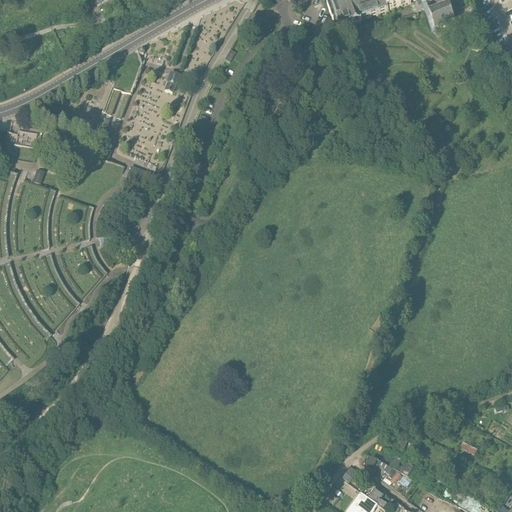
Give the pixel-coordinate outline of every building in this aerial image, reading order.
[(91,0),(88,2),(92,10),(108,0),(91,0)] [(329,0),(331,5),(328,6),(327,6),(333,23),(334,23),(333,22),(337,21),(340,30),(352,26),(353,29),(362,26),(361,24),(362,23),(384,15),(379,0),(329,0)] [(379,0),(384,15),(389,13),(388,12),(411,4),(410,2),(409,0),(379,0)] [(511,0),(477,0),(511,75),(511,74),(511,0)] [(79,13),(87,9),(84,4),(76,8),(79,13)] [(449,6),(429,14),(435,31),(443,28),(443,29),(448,27),(448,26),(455,23),(449,6)] [(252,41),(256,34),(264,38),(270,27),(262,22),(261,25),(251,19),(242,35),(252,41)] [(235,55),(230,52),(224,62),(229,65),(235,55)] [(180,78),(173,76),(170,75),(167,84),(168,85),(165,92),(172,95),(175,87),(176,88),(180,78)] [(112,149),(106,147),(101,160),(108,162),(112,149)] [(146,187),(150,178),(150,176),(131,169),(127,180),(146,187)] [(38,172),(35,178),(33,183),(40,185),(44,174),(38,172)] [(29,417),(32,420),(33,421),(37,417),(35,414),(35,403),(39,401),(38,401),(37,400),(36,399),(35,397),(28,402),(28,411),(29,417)] [(403,452),(410,439),(404,436),(397,449),(403,452)] [(477,452),(463,443),(460,449),(474,457),(477,452)] [(389,468),(392,470),(410,481),(417,471),(413,469),(395,458),(389,468)] [(387,468),(381,464),(372,459),(366,469),(375,474),(378,468),(384,473),(387,468)] [(410,481),(392,470),(385,480),(394,486),(398,481),(399,482),(396,487),(398,489),(402,485),(406,488),(410,481)] [(345,479),(351,484),(358,476),(352,471),(345,479)] [(383,498),(374,491),(367,500),(378,508),(382,511),(387,507),(380,502),(383,498)] [(378,508),(367,500),(361,495),(347,511),(374,511),(378,508)]
